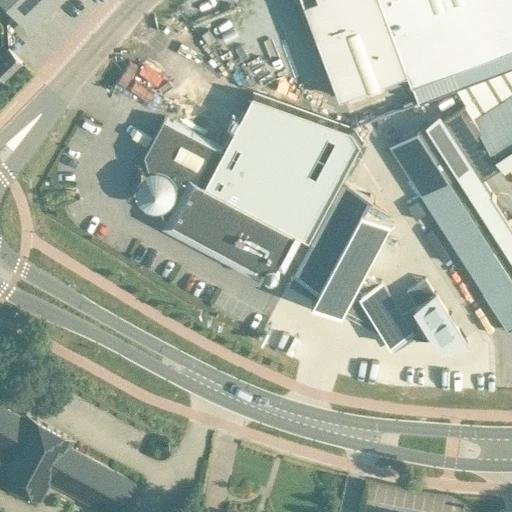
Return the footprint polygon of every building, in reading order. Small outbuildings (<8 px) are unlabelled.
[(0,0),(28,28),(57,0),(0,0)] [(297,0),(299,3),(314,43),(320,40),(341,96),(409,70),(382,0),(297,0)] [(511,0),(382,0),(409,70),(413,82),(452,67),(459,84),(511,64),(511,0)] [(0,77),(2,79),(21,61),(7,47),(0,54),(0,77)] [(183,81),(165,116),(174,121),(182,125),(223,147),(205,182),(296,231),(300,233),(311,239),(343,179),(343,178),(364,139),(355,125),(253,90),(243,110),(242,112),(183,81)] [(511,92),(475,116),(474,117),(504,163),(503,163),(506,168),(511,163),(511,92)] [(390,144),(423,195),(474,163),(483,177),(503,163),(504,163),(474,117),(475,116),(466,102),(444,117),(441,112),(390,144)] [(205,182),(223,147),(182,125),(174,121),(165,116),(145,153),(150,168),(154,167),(157,167),(161,167),(165,169),(169,170),(172,173),(174,176),(176,180),(177,183),(177,187),(177,191),(176,195),(174,198),(172,202),(169,204),(165,206),(162,207),(164,214),(169,217),(166,222),(258,272),(261,266),(265,268),(265,269),(265,270),(265,272),(265,273),(265,274),(267,276),(269,277),(270,278),(272,278),(273,278),(275,277),(277,276),(278,275),(279,274),(279,272),(279,271),(279,270),(279,268),(278,267),(277,266),(277,265),(279,261),(284,264),(300,233),(296,231),(205,182)] [(474,163),(423,195),(465,262),(511,232),(511,221),(493,191),(492,192),(482,177),(483,177),(474,163)] [(136,185),(137,192),(139,198),(144,202),(149,205),(156,206),(162,205),(168,202),(172,197),(174,191),(174,184),(172,178),(169,173),(164,170),(158,168),(152,168),(146,170),(141,174),(138,179),(136,185)] [(344,180),(304,255),(294,272),(293,272),(293,273),(320,288),(314,300),(313,299),(312,300),(343,317),(344,316),(342,315),(346,309),(389,332),(395,342),(394,343),(394,344),(415,332),(414,331),(403,313),(382,279),(381,280),(366,272),(393,221),(366,207),(373,194),(343,178),(343,179),(344,180)] [(511,232),(465,262),(509,330),(511,327),(511,232)] [(417,305),(403,313),(414,331),(417,329),(420,334),(434,334),(440,344),(468,343),(456,324),(458,323),(459,323),(457,321),(454,317),(452,312),(451,312),(451,313),(450,313),(437,292),(436,292),(426,276),(407,288),(417,303),(416,304),(417,305)] [(0,477),(37,498),(47,480),(94,505),(106,511),(121,511),(137,483),(113,470),(66,444),(69,439),(71,440),(71,438),(47,425),(44,430),(26,420),(27,419),(0,404),(0,477)] [(383,483),(381,502),(400,504),(402,485),(383,483)]
